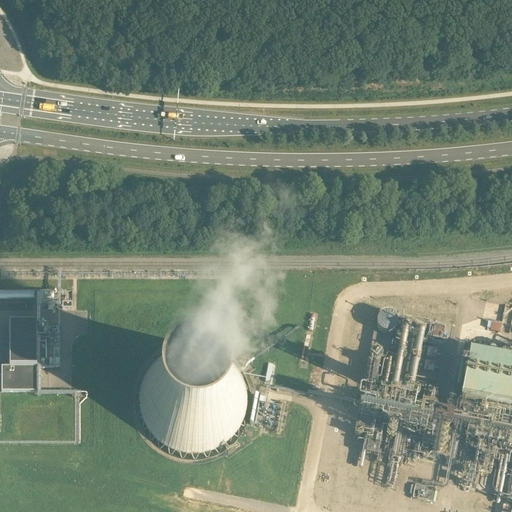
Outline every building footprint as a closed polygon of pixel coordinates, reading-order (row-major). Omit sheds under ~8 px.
[(0,294),(0,303),(35,302),(35,293),(0,294)] [(500,333),(502,324),(491,322),(489,331),(500,333)] [(9,325),(9,368),(36,368),(36,325),(9,325)] [(196,353),(192,353),(189,353),(186,353),(182,354),(179,355),(175,356),(172,357),(169,359),(166,360),(163,362),(161,364),(158,367),(156,369),(154,371),(153,372),(152,373),(150,376),(149,379),(147,382),(146,384),(146,385),(145,389),(144,390),(144,392),(143,394),(143,397),(143,399),(143,401),(142,404),(143,408),(143,411),(143,413),(144,414),(145,418),(146,421),(147,424),(149,427),(151,430),(153,433),(155,436),(156,437),(158,439),(161,442),(164,444),(165,445),(168,447),(171,448),(174,450),(178,451),(181,452),(185,452),(188,453),(191,453),(195,453),(198,453),(200,452),(203,452),(207,451),(210,450),(213,448),(216,447),(218,446),(221,444),(224,442),(225,441),(228,439),(230,436),(231,435),(232,433),(234,430),(235,429),(237,426),(238,423),(240,420),(240,418),(241,416),(241,415),(242,411),(242,408),(242,406),(242,403),(242,399),(242,397),(242,394),(241,391),(240,387),(239,384),(237,381),(236,379),(235,376),(234,375),(233,373),(232,372),(231,371),(228,368),(227,367),(226,366),(224,365),(222,362),(220,361),(217,360),(216,359),(213,357),(209,356),(206,355),(203,354),(199,353),(196,353)] [(461,402),(511,411),(511,366),(469,358),(461,402)] [(1,368),(1,393),(36,393),(36,368),(9,368),(1,368)] [(433,503),(435,490),(415,486),(412,500),(433,503)]
